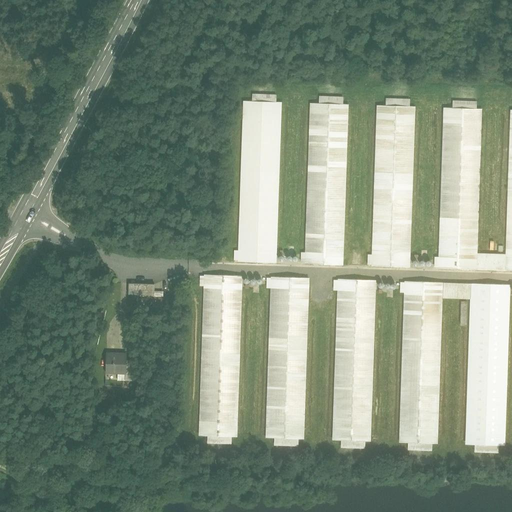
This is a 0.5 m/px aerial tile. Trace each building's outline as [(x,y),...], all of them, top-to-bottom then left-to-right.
[(281,95),(242,94),(236,242),(233,242),(232,254),(275,255),(281,95)] [(347,96),(308,95),(303,243),(299,243),(299,255),(342,257),(347,96)] [(415,99),(376,98),(371,246),(367,246),(367,258),(410,259),(415,99)] [(481,101),(442,99),(436,248),(433,248),(432,259),(475,261),(481,101)] [(511,101),(509,101),(504,250),(500,249),(500,261),(511,261),(511,101)] [(203,276),(198,429),(236,431),(241,269),(200,267),(199,276),(203,276)] [(270,278),(265,431),(303,432),(308,270),(267,269),(266,278),(270,278)] [(336,280),(331,433),(369,435),(375,273),(333,271),(333,280),(336,280)] [(403,283),(398,436),(436,437),(441,275),(399,274),(399,283),(403,283)] [(470,285),(464,438),(502,440),(508,278),(466,276),(466,285),(470,285)] [(155,284),(129,283),(128,294),(141,295),(155,295),(155,284)] [(127,355),(108,354),(107,375),(126,376),(126,362),(127,355)] [(135,362),(126,362),(126,376),(126,382),(134,382),(135,362)]
